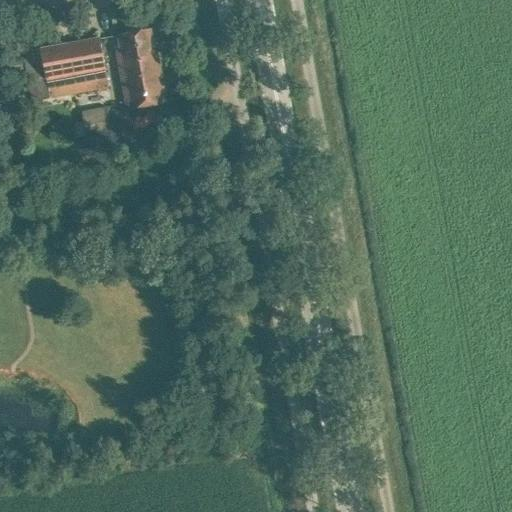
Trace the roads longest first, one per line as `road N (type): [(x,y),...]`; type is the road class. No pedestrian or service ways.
road 1 (primary): [(353,511),(259,0)]
road 2 (unclassified): [(313,511),(221,0)]
road 3 (unclassified): [(296,0),(387,511)]
